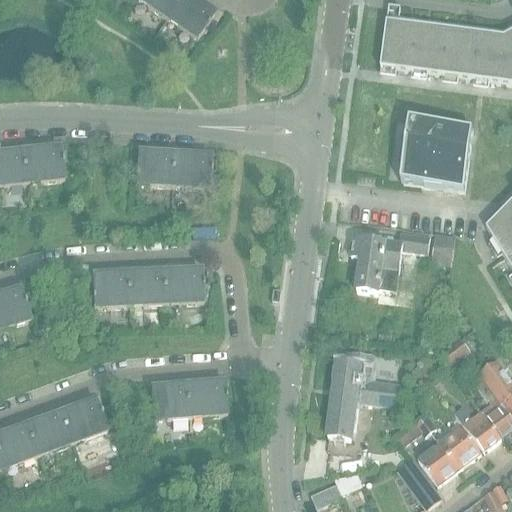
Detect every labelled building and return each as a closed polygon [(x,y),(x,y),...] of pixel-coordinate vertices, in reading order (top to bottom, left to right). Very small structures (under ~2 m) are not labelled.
[(141,0),(148,4),(146,8),(167,22),(170,19),(168,18),(179,0),(141,0)] [(179,0),(168,18),(170,19),(178,25),(176,28),(196,42),(206,29),(208,26),(213,18),(200,8),(202,5),(194,0),(179,0)] [(389,8),(381,71),(511,88),(511,35),(504,40),(398,26),(400,10),(389,8)] [(404,184),(403,187),(421,189),(443,192),(465,195),(473,132),(472,132),(451,129),(411,124),(410,134),(404,184)] [(23,154),(22,154),(23,158),(26,184),(29,183),(38,182),(39,186),(64,184),(60,153),(60,154),(44,155),(44,152),(24,154),(23,154)] [(137,155),(135,184),(147,185),(148,189),(174,191),(174,187),(172,187),(173,160),(172,160),(157,159),(157,156),(152,156),(137,155)] [(0,186),(2,186),(3,190),(29,187),(29,183),(26,184),(23,158),(8,159),(8,156),(0,156),(0,186)] [(172,157),(172,160),(173,160),(172,187),(174,187),(184,187),(184,191),(209,193),(211,163),(193,162),(193,158),(188,158),(172,157)] [(511,272),(511,205),(487,231),(511,272)] [(377,298),(378,293),(396,296),(402,255),(427,258),(429,240),(400,236),(399,248),(354,242),(351,262),(361,263),(356,295),(377,298)] [(454,240),(434,238),(432,251),(452,254),(454,240)] [(164,275),(163,275),(164,278),(165,305),(168,305),(177,304),(178,308),(203,307),(202,289),(202,286),(202,277),(185,277),(185,274),(180,274),(165,275),(164,275)] [(129,277),(128,277),(128,280),(129,306),(132,306),(141,306),(142,310),(168,309),(168,305),(165,305),(164,278),(149,279),(149,276),(143,276),(129,277)] [(109,278),(92,279),(93,308),(105,307),(106,311),(132,310),(132,306),(129,306),(128,280),(113,281),(113,278),(109,278)] [(0,328),(4,327),(6,331),(30,324),(21,295),(20,295),(4,300),(3,297),(0,297),(0,328)] [(448,372),(470,355),(460,342),(439,360),(448,372)] [(394,409),(397,390),(369,386),(372,361),(349,358),(347,368),(337,367),(337,369),(333,369),(332,380),(336,381),(328,440),(351,444),(356,404),(394,409)] [(497,365),(478,378),(511,423),(511,387),(497,366),(497,365)] [(511,434),(511,423),(478,378),(470,384),(486,405),(488,404),(490,407),(480,415),(500,443),(511,434)] [(187,388),(186,388),(187,392),(189,418),(192,417),(201,417),(202,420),(227,418),(225,402),(225,398),(224,388),(208,390),(207,387),(201,387),(188,388),(187,388)] [(165,390),(151,391),(153,420),(165,419),(166,423),(192,421),(192,417),(189,418),(187,392),(172,393),(171,390),(165,390)] [(61,415),(60,416),(61,419),(70,443),(73,442),(81,439),(83,443),(106,434),(100,415),(96,406),(80,412),(79,408),(74,410),(61,415)] [(463,410),(455,416),(484,455),(500,443),(480,415),(471,421),(463,410)] [(26,428),(27,431),(36,456),(39,455),(47,452),(49,455),(74,446),(73,442),(70,443),(61,419),(46,424),(45,421),(40,423),(27,428),(26,428)] [(427,419),(421,423),(430,435),(436,431),(427,419)] [(421,423),(396,442),(402,450),(421,436),(424,440),(430,435),(421,423)] [(0,461),(2,468),(5,467),(14,464),(15,468),(40,459),(39,455),(36,456),(27,431),(12,437),(11,434),(6,436),(0,437),(0,461)] [(450,434),(437,445),(439,448),(459,473),(480,457),(461,431),(453,437),(450,434)] [(459,473),(439,448),(418,464),(438,490),(459,473)] [(414,464),(398,475),(425,511),(428,511),(441,502),(414,464)] [(335,483),(334,483),(337,488),(342,499),(363,490),(357,478),(335,483)] [(337,488),(311,499),(316,511),(319,511),(343,502),(342,499),(337,488)] [(489,511),(502,511),(493,495),(484,500),(489,511)]
